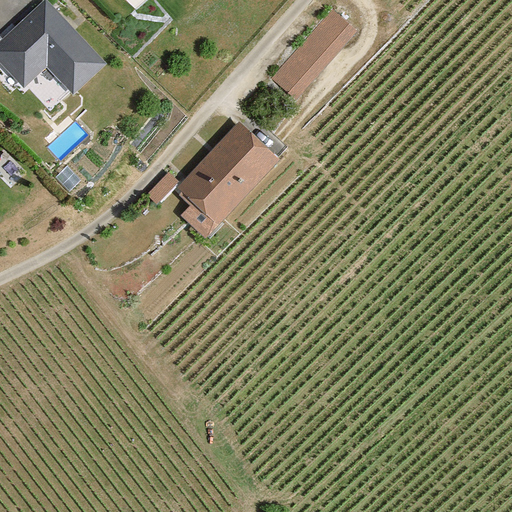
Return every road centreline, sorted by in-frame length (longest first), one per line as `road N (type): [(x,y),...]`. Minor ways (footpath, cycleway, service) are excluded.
road 1 (motorway): [(511,29),(138,432),(74,511)]
road 2 (track): [(0,276),(75,239),(297,0)]
road 3 (motorway): [(286,511),(511,267)]
